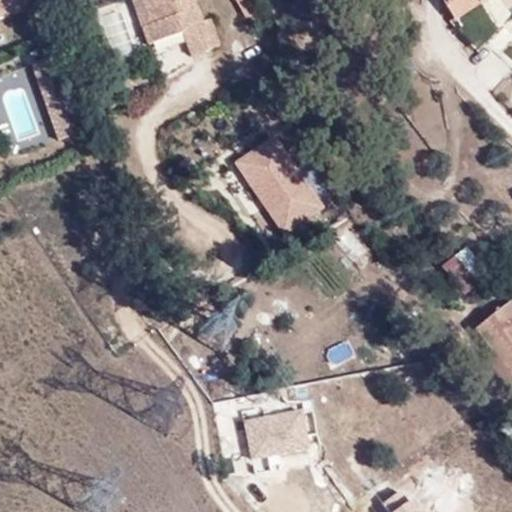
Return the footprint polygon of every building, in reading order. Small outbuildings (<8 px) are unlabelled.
[(4,0),(0,0),(0,24),(13,20),(4,0)] [(160,34),(147,0),(145,0),(139,3),(150,37),(160,34)] [(198,0),(147,0),(160,34),(150,37),(156,56),(192,45),(199,69),(229,59),(219,30),(211,32),(198,0)] [(511,0),(466,0),(460,4),(472,20),(496,2),(511,25),(511,0)] [(57,65),(38,72),(44,91),(63,84),(57,65)] [(63,84),(44,91),(51,109),(70,103),(63,84)] [(70,103),(51,109),(65,148),(84,141),(70,103)] [(273,131),(230,160),(279,234),(323,205),(273,131)] [(333,237),(351,261),(366,249),(348,225),(333,237)] [(435,264),(452,291),(482,273),(466,245),(435,264)] [(508,355),(511,360),(511,309),(487,332),(508,355)] [(453,355),(443,368),(464,382),(472,370),(453,355)] [(511,381),(511,360),(508,355),(497,365),(511,381)] [(314,447),(309,406),(241,415),(246,456),(314,447)]
